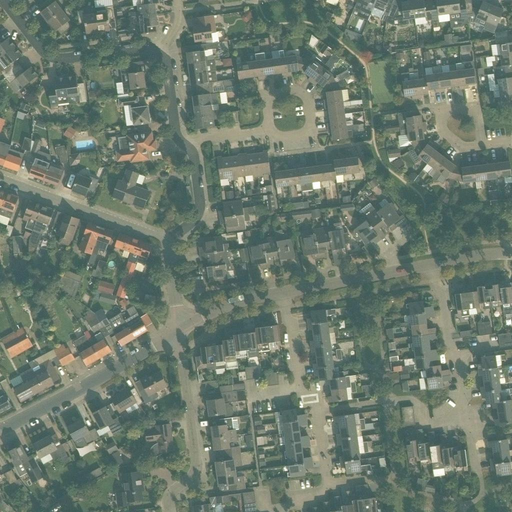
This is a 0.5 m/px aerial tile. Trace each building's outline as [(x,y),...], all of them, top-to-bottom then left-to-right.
[(40,13),(48,23),(63,12),(56,2),(53,4),(50,0),(48,0),(39,6),(43,11),(40,13)] [(357,0),(356,4),(353,11),(351,15),(357,17),(360,11),(370,15),(373,7),(376,0),(357,0)] [(382,15),(388,17),(393,5),(387,3),(388,0),(376,0),(373,7),(370,15),(380,19),(382,15)] [(401,3),(402,8),(399,8),(393,5),(388,17),(386,22),(392,25),(394,18),(398,18),(399,26),(409,24),(408,19),(415,19),(412,0),(406,0),(407,3),(401,3)] [(417,0),(412,0),(415,19),(416,26),(427,24),(426,20),(432,20),(433,26),(432,20),(430,7),(425,8),(424,0),(418,1),(417,0)] [(435,0),(437,6),(430,7),(432,20),(433,26),(433,28),(440,27),(439,23),(450,21),(449,14),(446,0),(435,0)] [(462,27),(468,23),(467,20),(465,2),(465,0),(459,1),(458,0),(446,0),(449,14),(450,21),(451,28),(462,27)] [(486,21),(487,22),(494,4),(489,2),(488,4),(482,2),(479,10),(472,10),(471,2),(465,2),(467,20),(468,23),(474,23),(484,27),(486,21)] [(156,14),(155,4),(137,6),(138,12),(129,13),(130,18),(136,17),(156,14)] [(499,6),(494,4),(487,22),(497,26),(503,11),(498,9),(499,6)] [(96,14),(98,32),(110,31),(109,21),(115,20),(113,7),(107,8),(107,13),(96,14)] [(85,23),(86,34),(98,32),(96,14),(84,16),(83,10),(77,11),(79,24),(85,23)] [(61,35),(71,27),(68,22),(70,21),(63,12),(48,23),(55,32),(57,30),(61,35)] [(149,27),(158,25),(156,14),(136,17),(137,21),(139,20),(140,27),(138,27),(138,34),(150,32),(149,27)] [(215,33),(213,16),(196,18),(197,26),(193,27),(195,42),(202,41),(202,45),(218,43),(219,43),(218,32),(215,33)] [(358,44),(361,38),(352,34),(350,40),(358,44)] [(496,45),(499,45),(501,55),(511,53),(511,42),(508,43),(507,37),(495,39),(496,45)] [(0,59),(15,47),(8,38),(1,44),(0,43),(0,59)] [(427,43),(420,40),(418,44),(419,44),(419,48),(425,48),(427,43)] [(188,62),(188,64),(208,61),(214,60),(214,56),(205,57),(204,51),(207,51),(207,50),(219,49),(218,43),(202,45),(197,45),(198,51),(187,53),(187,58),(185,58),(186,63),(188,62)] [(370,43),(366,48),(370,52),(374,47),(370,43)] [(333,51),(325,45),(321,51),(327,55),(330,58),(334,52),(333,51)] [(0,71),(0,72),(5,78),(19,68),(14,62),(22,56),(15,47),(0,59),(0,71)] [(287,76),(284,58),(283,51),(279,51),(280,59),(273,60),(275,74),(282,73),(282,77),(287,76)] [(507,72),(511,71),(511,53),(501,55),(501,56),(500,56),(495,56),(496,62),(492,62),(493,66),(493,68),(494,74),(507,72)] [(263,80),(260,54),(256,55),(255,55),(256,62),(249,63),(251,78),(258,77),(258,80),(263,80)] [(267,75),(275,74),(273,60),(265,61),(264,54),(260,54),(263,80),(268,79),(267,75)] [(299,70),(301,71),(304,59),(297,57),(297,56),(284,58),(287,76),(292,76),(291,72),(299,71),(299,70)] [(244,79),(251,78),(249,63),(241,64),(240,57),(235,57),(239,83),(244,82),(244,79)] [(312,83),(328,61),(325,65),(316,58),(313,61),(304,59),(301,71),(305,72),(304,73),(310,77),(308,80),(312,83)] [(188,64),(189,75),(210,72),(216,71),(217,71),(215,60),(214,60),(208,61),(188,64)] [(324,87),(326,90),(336,84),(336,83),(334,79),(332,76),(333,76),(327,71),(328,70),(331,71),(334,66),(333,63),(334,63),(329,60),(328,61),(312,83),(315,86),(318,83),(324,88),(324,87)] [(476,84),(474,69),(473,62),(469,62),(461,64),(464,89),(469,89),(468,85),(476,84)] [(459,90),(464,89),(461,64),(456,64),(457,71),(450,72),(452,87),(459,86),(459,90)] [(437,67),(440,92),(445,92),(444,88),(452,87),(450,72),(442,73),(441,66),(437,67)] [(17,92),(23,88),(38,76),(31,67),(23,73),(19,68),(5,78),(10,84),(16,92),(17,92)] [(131,89),(145,87),(143,73),(136,74),(135,67),(120,69),(123,83),(116,84),(118,96),(129,94),(128,89),(131,89)] [(440,92),(437,67),(432,68),(433,75),(426,75),(428,90),(435,90),(435,93),(440,92)] [(207,83),(208,89),(224,86),(223,81),(217,82),(216,71),(210,72),(189,75),(191,86),(207,83)] [(499,85),(500,91),(511,88),(511,71),(507,72),(494,74),(495,85),(499,85)] [(417,99),(413,73),(409,74),(409,73),(401,74),(404,97),(412,96),(412,100),(417,99)] [(428,94),(428,90),(426,75),(425,76),(426,79),(419,80),(418,73),(413,73),(417,99),(422,99),(421,95),(428,94)] [(336,83),(344,79),(341,74),(336,77),(336,78),(334,79),(336,83)] [(66,78),(68,97),(79,95),(80,103),(87,102),(85,85),(78,87),(76,77),(66,78)] [(69,104),(68,97),(66,78),(54,80),(56,89),(49,90),(52,110),(59,109),(59,105),(69,104)] [(324,105),(343,103),(342,91),(341,90),(340,91),(338,87),(344,87),(343,80),(336,84),(326,90),(327,92),(326,92),(327,100),(324,100),(324,105)] [(192,96),(194,107),(214,105),(221,104),(220,93),(226,93),(236,92),(235,85),(224,86),(208,89),(212,89),(213,94),(192,96)] [(511,88),(500,91),(500,97),(497,97),(498,108),(511,107),(510,101),(511,100),(511,88)] [(134,125),(150,123),(150,121),(150,119),(150,118),(149,117),(148,107),(140,108),(138,97),(118,100),(119,107),(131,106),(134,125)] [(329,109),(330,116),(345,114),(344,107),(351,106),(350,102),(349,102),(343,103),(324,105),(325,110),(329,109)] [(22,103),(20,109),(27,112),(30,106),(22,103)] [(194,107),(195,118),(215,115),(215,111),(212,111),(211,106),(214,105),(194,107)] [(398,114),(399,126),(400,131),(426,128),(425,122),(422,123),(421,115),(419,116),(418,111),(398,114)] [(327,124),(328,129),(353,126),(352,121),(345,122),(345,114),(330,116),(331,124),(327,124)] [(216,120),(215,115),(195,118),(197,129),(214,127),(213,120),(216,120)] [(358,125),(353,126),(328,129),(328,134),(332,133),(333,140),(348,138),(347,131),(359,130),(358,125)] [(71,140),(77,132),(70,127),(64,135),(71,140)] [(409,153),(425,143),(423,140),(424,140),(423,132),(427,132),(426,128),(400,131),(401,136),(404,136),(405,142),(409,141),(409,142),(410,142),(414,149),(408,152),(409,153)] [(0,164),(4,166),(8,155),(7,155),(10,146),(0,142),(0,133),(0,132),(0,164)] [(147,151),(154,150),(151,133),(127,136),(128,138),(119,139),(121,152),(117,152),(118,161),(131,159),(131,162),(149,160),(147,151)] [(19,148),(30,153),(31,140),(21,136),(19,148)] [(30,154),(37,156),(42,141),(35,139),(30,154)] [(421,160),(427,164),(437,152),(431,148),(433,145),(429,142),(426,145),(425,143),(409,153),(415,164),(421,160)] [(61,164),(68,162),(64,146),(55,148),(57,156),(59,155),(61,164)] [(263,174),(270,173),(268,151),(267,151),(267,153),(263,153),(263,152),(263,153),(255,154),(258,177),(263,177),(263,174)] [(429,174),(433,178),(437,172),(449,157),(444,154),(442,156),(437,152),(427,164),(433,169),(429,174)] [(4,166),(18,171),(22,160),(24,154),(19,153),(17,158),(8,155),(4,166)] [(69,154),(70,165),(81,164),(79,153),(69,154)] [(242,156),(245,177),(253,176),(253,178),(258,177),(255,154),(247,155),(247,154),(246,154),(246,155),(242,156)] [(245,177),(242,156),(238,156),(238,155),(238,156),(230,158),(233,181),(238,180),(237,178),(245,177)] [(353,174),(360,173),(358,158),(350,159),(350,155),(345,156),(348,181),(354,181),(353,174)] [(333,161),(334,164),(336,180),(337,179),(336,175),(343,175),(344,182),(348,181),(345,156),(340,156),(341,160),(333,161)] [(233,181),(230,158),(222,159),(222,157),(221,157),(221,159),(217,159),(217,158),(220,180),(228,179),(228,181),(233,181)] [(447,179),(455,181),(459,169),(455,168),(456,167),(450,162),(452,159),(449,157),(437,172),(433,178),(442,185),(447,179)] [(29,175),(44,181),(50,164),(36,159),(33,165),(29,175)] [(404,165),(400,159),(393,163),(396,169),(404,165)] [(504,178),(511,177),(509,162),(502,163),(501,159),(497,160),(500,186),(505,185),(504,178)] [(492,164),(486,165),(488,180),(494,179),(495,186),(500,186),(497,160),(492,161),(492,164)] [(317,167),(310,168),(312,183),(320,182),(321,189),(325,188),(322,162),(317,163),(317,167)] [(326,162),(322,162),(325,188),(330,187),(329,180),(336,180),(334,164),(327,165),(326,162)] [(488,180),(486,165),(478,166),(478,162),(473,163),(475,182),(476,189),(481,188),(480,181),(488,180)] [(463,183),(475,182),(473,163),(468,164),(469,167),(461,168),(461,169),(459,169),(455,181),(463,183)] [(64,169),(50,164),(44,181),(58,186),(64,169)] [(303,165),(298,166),(301,191),(313,190),(312,183),(310,168),(303,169),(303,165)] [(294,170),(287,171),(289,186),(296,185),(297,192),(301,191),(298,166),(293,166),(294,170)] [(281,187),(289,186),(287,171),(279,172),(279,168),(274,169),(277,195),(282,194),(281,187)] [(144,208),(149,192),(134,187),(138,175),(127,171),(123,183),(118,181),(112,197),(144,208)] [(80,194),(82,194),(86,196),(86,195),(91,183),(97,185),(99,180),(87,176),(86,177),(85,178),(78,176),(72,191),(74,192),(73,193),(80,195),(80,194)] [(375,179),(368,184),(372,189),(379,184),(375,179)] [(233,191),(225,192),(226,200),(234,199),(233,191)] [(489,192),(490,202),(490,205),(497,205),(497,201),(498,201),(497,191),(489,192)] [(0,215),(11,219),(19,198),(6,193),(0,210),(0,215)] [(442,193),(438,199),(446,204),(450,197),(442,193)] [(273,194),(267,195),(269,211),(275,210),(273,194)] [(219,212),(220,218),(250,214),(254,213),(254,207),(243,209),(242,201),(223,203),(224,211),(219,212)] [(42,206),(34,203),(29,202),(23,219),(28,221),(26,228),(32,231),(33,231),(32,231),(33,231),(42,206)] [(391,203),(389,205),(383,210),(379,205),(374,208),(373,208),(387,226),(388,228),(391,232),(397,228),(394,224),(400,219),(395,212),(397,210),(391,203)] [(42,206),(33,231),(32,231),(33,231),(32,231),(29,240),(29,245),(37,248),(41,237),(40,234),(41,234),(47,230),(47,228),(48,228),(54,211),(54,210),(52,210),(42,206)] [(363,217),(380,240),(386,236),(381,230),(387,226),(373,208),(371,206),(366,210),(368,212),(363,217)] [(319,210),(311,211),(312,218),(320,218),(319,210)] [(79,231),(81,226),(80,226),(82,221),(58,212),(54,223),(61,226),(58,236),(60,237),(59,240),(60,243),(68,246),(69,245),(75,230),(79,231)] [(281,221),(293,219),(292,213),(281,214),(281,221)] [(249,221),(249,214),(250,214),(220,218),(221,225),(226,224),(227,232),(246,229),(245,221),(249,221)] [(354,230),(366,245),(372,240),(375,244),(380,240),(363,217),(357,221),(360,225),(354,230)] [(101,227),(89,223),(87,228),(84,235),(79,250),(91,255),(92,254),(94,246),(101,227)] [(334,226),(327,227),(331,249),(332,251),(333,256),(339,254),(339,250),(346,248),(341,223),(334,224),(334,226)] [(113,232),(101,227),(94,246),(99,248),(106,251),(108,244),(109,244),(113,232)] [(324,250),(331,249),(327,227),(314,230),(319,258),(326,257),(324,250)] [(313,259),(319,258),(314,230),(307,231),(300,232),(304,256),(312,255),(313,259)] [(275,232),(275,237),(280,258),(280,261),(281,265),(288,264),(287,259),(294,258),(291,239),(283,240),(281,231),(275,232)] [(115,247),(131,252),(136,240),(120,234),(115,247)] [(22,252),(21,236),(13,237),(14,253),(17,253),(22,252)] [(223,244),(222,237),(203,239),(204,247),(199,248),(200,254),(228,250),(227,244),(223,244)] [(280,258),(275,237),(262,239),(267,268),(274,267),(273,260),(280,258)] [(261,269),(267,268),(262,239),(255,241),(256,245),(249,247),(252,266),(260,264),(261,269)] [(152,246),(136,240),(131,252),(139,255),(136,263),(145,266),(152,246)] [(209,266),(230,264),(228,250),(200,254),(201,261),(208,260),(209,266)] [(96,271),(104,273),(107,263),(100,260),(96,271)] [(128,262),(120,284),(116,296),(124,299),(136,264),(128,262)] [(209,282),(228,279),(227,271),(231,270),(230,264),(209,266),(209,267),(207,267),(202,268),(203,275),(208,274),(209,282)] [(43,272),(29,271),(29,285),(42,283),(43,272)] [(55,273),(52,282),(59,285),(62,276),(55,273)] [(62,276),(59,285),(58,286),(75,298),(80,283),(62,276)] [(492,281),(488,282),(491,308),(499,307),(499,305),(502,305),(499,284),(493,285),(492,281)] [(484,287),(477,287),(480,312),(481,312),(480,308),(483,307),(484,310),(491,308),(488,282),(483,283),(484,287)] [(51,294),(57,291),(52,283),(47,286),(51,294)] [(114,289),(99,284),(97,291),(112,295),(114,289)] [(511,312),(511,289),(511,287),(505,288),(504,284),(499,284),(502,305),(504,313),(511,312)] [(470,288),(466,289),(469,309),(476,308),(477,312),(480,312),(477,287),(477,288),(477,291),(471,292),(470,288)] [(49,298),(43,289),(38,293),(44,302),(49,298)] [(469,316),(469,309),(466,289),(461,290),(462,294),(455,295),(457,315),(461,314),(463,316),(469,316)] [(123,308),(128,305),(124,299),(119,302),(123,308)] [(409,315),(433,312),(432,307),(424,308),(423,302),(406,305),(406,308),(408,308),(409,315)] [(308,325),(327,322),(326,316),(336,314),(335,309),(311,312),(312,318),(308,319),(308,325)] [(102,310),(95,314),(101,321),(104,327),(105,326),(110,323),(108,321),(104,314),(102,310)] [(434,318),(433,312),(409,315),(409,316),(404,316),(405,323),(399,324),(399,327),(426,324),(425,319),(434,318)] [(91,313),(85,317),(89,323),(88,323),(93,333),(99,330),(104,327),(101,321),(95,314),(93,313),(91,313)] [(115,336),(121,346),(135,338),(129,328),(124,321),(123,319),(122,317),(121,313),(110,320),(112,323),(112,327),(114,331),(115,332),(116,335),(115,336)] [(135,338),(148,330),(137,313),(124,321),(129,328),(135,338)] [(271,322),(266,323),(269,343),(276,342),(277,346),(281,346),(278,325),(271,326),(271,322)] [(314,336),(328,334),(327,322),(308,325),(309,330),(313,330),(314,336)] [(492,334),(490,322),(484,323),(485,335),(492,334)] [(256,328),(258,349),(258,353),(259,353),(258,349),(261,348),(262,352),(270,350),(269,343),(266,323),(261,323),(262,327),(256,328)] [(427,329),(426,324),(399,327),(399,328),(408,326),(409,330),(411,329),(412,336),(436,333),(435,328),(427,329)] [(13,333),(12,333),(16,340),(20,348),(30,342),(28,337),(25,331),(23,327),(15,332),(13,333)] [(255,353),(258,353),(258,349),(256,328),(255,328),(255,332),(249,333),(249,329),(244,330),(247,350),(255,349),(255,353)] [(233,335),(235,351),(239,351),(247,350),(244,330),(233,331),(233,335)] [(100,333),(95,336),(88,340),(99,359),(111,351),(105,340),(104,340),(100,333)] [(411,347),(429,345),(428,340),(436,339),(436,333),(412,336),(413,344),(411,344),(411,347)] [(311,347),(329,345),(328,334),(314,336),(315,341),(311,342),(311,347)] [(78,339),(73,342),(76,347),(80,354),(79,354),(86,366),(99,359),(88,340),(85,335),(78,339)] [(226,363),(237,361),(235,351),(233,335),(228,336),(229,340),(222,341),(223,345),(225,361),(225,363),(226,363)] [(7,345),(5,346),(9,353),(9,354),(20,348),(16,340),(7,345)] [(511,346),(511,340),(499,341),(500,348),(511,346)] [(201,356),(195,357),(197,369),(206,367),(206,366),(214,364),(211,342),(206,343),(207,347),(200,348),(201,356)] [(226,363),(225,363),(225,361),(223,345),(216,346),(216,342),(211,342),(214,364),(215,371),(226,369),(226,363)] [(53,350),(62,366),(74,359),(69,348),(66,350),(63,345),(53,350)] [(317,358),(331,356),(329,345),(311,347),(312,353),(316,352),(317,358)] [(430,351),(429,345),(411,347),(412,351),(414,351),(415,358),(439,355),(438,350),(430,351)] [(397,352),(389,354),(390,362),(398,361),(397,352)] [(439,360),(439,355),(415,358),(415,359),(408,360),(409,366),(402,367),(402,371),(423,368),(432,367),(431,361),(439,360)] [(331,356),(317,358),(318,364),(314,364),(314,370),(332,368),(331,356)] [(478,365),(478,370),(497,368),(496,356),(481,358),(482,364),(478,365)] [(29,363),(32,369),(43,390),(54,384),(53,383),(59,379),(49,360),(39,365),(38,362),(34,360),(29,363)] [(432,367),(423,368),(423,372),(426,371),(427,378),(450,375),(449,370),(441,371),(440,365),(432,367)] [(239,381),(253,379),(251,367),(245,368),(245,372),(238,373),(239,381)] [(504,378),(508,378),(508,372),(504,373),(503,367),(497,368),(478,370),(479,376),(483,375),(484,381),(498,379),(504,378)] [(332,368),(314,370),(315,375),(319,375),(320,381),(326,380),(348,376),(347,371),(333,373),(332,368)] [(13,388),(21,402),(43,390),(32,369),(20,375),(24,382),(13,388)] [(147,377),(140,380),(145,389),(140,392),(146,404),(158,398),(155,392),(167,386),(159,372),(147,379),(147,377)] [(450,381),(450,375),(427,378),(427,385),(425,386),(426,390),(443,387),(442,382),(450,381)] [(331,391),(356,387),(355,382),(350,383),(349,376),(348,376),(326,380),(327,385),(331,385),(331,391)] [(498,379),(484,381),(485,387),(481,387),(482,393),(500,390),(498,379)] [(206,389),(217,387),(217,381),(205,383),(206,389)] [(0,413),(12,407),(6,394),(5,395),(2,389),(0,384),(0,413)] [(329,403),(352,400),(351,393),(356,392),(356,387),(331,391),(332,396),(328,397),(329,403)] [(143,403),(135,388),(129,391),(128,389),(119,395),(120,395),(112,400),(120,413),(136,402),(138,406),(143,403)] [(493,403),(502,402),(501,396),(500,390),(482,393),(482,398),(486,398),(487,404),(493,403)] [(229,403),(237,401),(236,391),(233,392),(220,393),(221,399),(207,401),(209,416),(225,414),(225,417),(231,416),(233,412),(233,408),(230,405),(229,405),(229,403)] [(498,414),(511,412),(511,405),(511,401),(506,402),(502,402),(493,403),(494,408),(498,408),(498,414)] [(112,421),(105,408),(93,414),(101,429),(108,425),(113,436),(123,431),(117,418),(112,421)] [(281,423),(306,420),(305,415),(297,416),(296,410),(279,412),(281,423)] [(496,426),(511,423),(511,412),(498,414),(499,419),(495,420),(496,426)] [(402,414),(403,421),(415,419),(414,413),(402,414)] [(340,422),(340,428),(355,426),(354,420),(353,414),(335,417),(336,423),(340,422)] [(211,427),(212,438),(236,435),(236,430),(239,430),(237,417),(219,420),(220,425),(211,427)] [(82,419),(67,427),(74,440),(73,441),(79,450),(87,445),(100,438),(99,437),(96,431),(95,429),(89,432),(82,419)] [(282,434),(299,432),(298,426),(307,425),(306,420),(281,423),(282,434)] [(149,453),(149,458),(150,461),(161,454),(160,452),(173,451),(170,425),(156,426),(157,430),(146,432),(147,441),(157,440),(157,444),(153,446),(150,449),(149,453)] [(257,426),(258,434),(265,433),(265,426),(257,426)] [(337,434),(338,440),(357,437),(356,431),(355,426),(340,428),(341,434),(337,434)] [(299,432),(282,434),(283,437),(280,438),(281,445),(309,441),(308,436),(300,437),(299,432)] [(240,453),(239,446),(238,447),(236,435),(212,438),(214,451),(224,449),(225,455),(240,453)] [(62,466),(70,461),(61,445),(56,448),(50,437),(49,437),(50,438),(43,441),(42,441),(33,445),(40,458),(49,453),(54,462),(59,460),(62,466)] [(343,445),(343,450),(358,448),(357,443),(357,437),(338,440),(339,445),(343,445)] [(420,461),(417,440),(411,441),(410,437),(405,438),(408,458),(416,457),(416,461),(420,461)] [(508,452),(508,451),(508,445),(507,439),(488,442),(489,448),(493,447),(494,454),(508,452)] [(422,440),(417,440),(420,461),(428,460),(428,464),(432,463),(429,443),(422,444),(422,440)] [(310,447),(309,441),(281,445),(286,444),(287,451),(284,452),(285,455),(302,453),(301,448),(310,447)] [(114,442),(106,446),(109,454),(117,449),(114,442)] [(444,468),(444,466),(441,445),(434,446),(434,442),(429,443),(432,463),(433,470),(444,468)] [(446,445),(441,445),(444,466),(452,465),(452,469),(456,468),(453,448),(446,448),(446,445)] [(21,446),(15,449),(14,447),(9,450),(10,452),(8,452),(12,458),(11,459),(12,461),(13,461),(14,462),(16,467),(22,463),(33,483),(44,477),(33,455),(27,458),(21,446)] [(453,448),(456,468),(463,467),(464,471),(468,470),(465,450),(458,451),(457,447),(453,448)] [(359,454),(358,448),(343,450),(344,456),(340,457),(341,462),(360,460),(359,454)] [(508,452),(494,454),(494,459),(490,459),(491,465),(510,463),(508,452)] [(216,462),(217,474),(235,472),(235,466),(242,465),(240,453),(225,455),(226,461),(216,462)] [(288,458),(289,466),(312,463),(311,457),(303,458),(302,453),(285,455),(285,459),(288,458)] [(120,458),(114,461),(117,466),(123,463),(120,458)] [(366,471),(371,470),(370,466),(370,465),(361,466),(360,460),(341,462),(342,468),(346,468),(346,473),(361,471),(366,471)] [(312,468),(312,463),(289,466),(290,473),(287,473),(288,477),(305,475),(304,469),(312,468)] [(511,473),(511,468),(510,463),(491,465),(492,470),(496,470),(497,476),(511,473)] [(12,470),(5,474),(10,484),(11,484),(14,489),(15,488),(20,486),(21,485),(19,479),(17,480),(12,470)] [(143,487),(141,472),(121,474),(124,493),(116,493),(117,506),(130,505),(129,501),(142,500),(141,487),(143,487)] [(236,477),(235,472),(217,474),(219,486),(229,485),(230,491),(245,489),(243,476),(236,477)] [(78,499),(85,498),(84,490),(76,491),(78,499)] [(214,511),(214,509),(217,503),(229,502),(228,495),(209,498),(210,504),(193,506),(193,511),(214,511)] [(365,511),(364,495),(358,496),(359,500),(353,501),(354,511),(365,511)] [(376,511),(375,501),(375,498),(368,499),(368,495),(364,495),(365,511),(376,511)] [(3,501),(0,503),(0,504),(7,511),(15,511),(13,510),(9,506),(8,507),(3,501)] [(354,511),(353,501),(347,502),(348,505),(342,506),(342,511),(354,511)]
